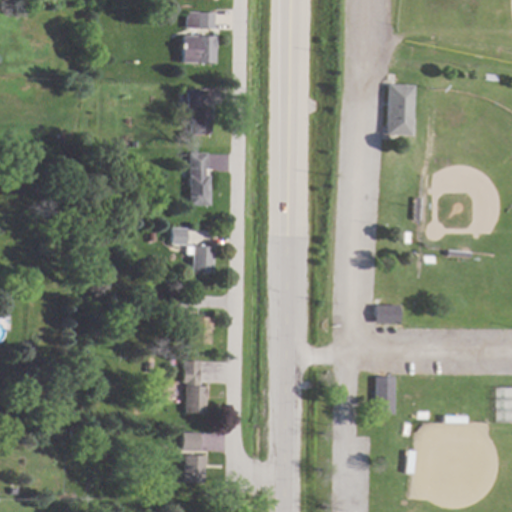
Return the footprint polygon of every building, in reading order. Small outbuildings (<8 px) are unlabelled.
[(210,28),(182,28),(182,13),(210,14),(210,28)] [(212,63),(177,63),(177,57),(178,36),(212,37),(212,63)] [(408,136),(409,86),(382,85),(381,135),(408,136)] [(202,102),(202,108),(207,108),(207,134),(187,134),(187,108),(183,108),(183,98),(175,98),(175,92),(183,92),(183,91),(200,91),(202,91),(202,102)] [(204,155),(204,169),(201,169),(201,175),(206,175),(206,206),(185,206),(185,205),(185,154),(204,153),(204,155)] [(146,181),(134,181),(134,173),(146,173),(146,181)] [(418,198),(416,220),(410,219),(412,198),(418,198)] [(183,229),(182,245),(167,245),(167,228),(183,229)] [(200,245),(199,247),(210,247),(209,274),(189,274),(188,274),(189,255),(182,255),(183,246),(196,247),(196,244),(200,245)] [(468,252),(468,257),(445,254),(446,250),(446,249),(468,252)] [(184,296),(183,311),(183,312),(166,312),(167,295),(182,295),(184,295),(184,296)] [(397,323),(372,323),(372,304),(397,305),(397,323)] [(208,344),(187,344),(187,317),(208,317),(208,344)] [(196,369),(196,383),(196,387),(204,387),(203,414),(182,413),(183,386),(184,383),(180,383),(180,368),(179,368),(180,361),(194,362),(197,362),(196,369)] [(391,413),(372,413),(372,377),(391,377),(391,413)] [(198,433),(197,434),(197,450),(194,450),(179,450),(180,432),(198,433)] [(193,456),(203,456),(202,483),(181,483),(181,456),(189,456),(189,454),(193,454),(193,456)]
